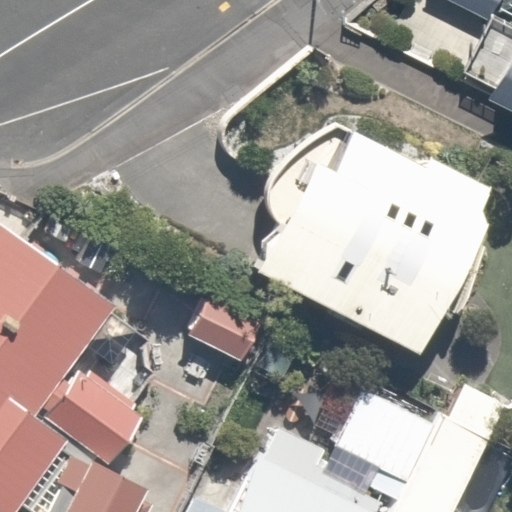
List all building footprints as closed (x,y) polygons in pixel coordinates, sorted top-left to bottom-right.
[(450,0),(475,13),(481,0),(450,0)] [(511,93),(511,9),(478,76),(511,93)] [(231,257),(395,344),(482,181),(406,141),(399,152),(332,116),(313,152),(293,142),(231,257)] [(102,298),(0,222),(0,511),(138,511),(154,490),(102,452),(141,399),(67,344),(102,298)] [(352,368),(316,436),(359,459),(347,481),(377,499),(369,511),(472,511),(454,502),(487,441),(468,431),(457,425),(476,390),(450,377),(445,374),(426,408),(352,368)] [(369,511),(377,499),(347,481),(312,460),(320,446),(262,411),(235,461),(206,445),(170,511),(369,511)]
